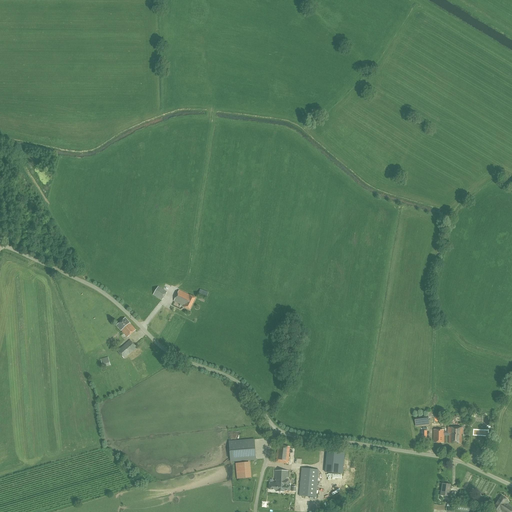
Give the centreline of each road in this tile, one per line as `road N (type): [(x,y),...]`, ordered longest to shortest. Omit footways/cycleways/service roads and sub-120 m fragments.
road 1 (unclassified): [(275,427),(229,376),(166,351),(102,292),(0,243)]
road 2 (unclassified): [(511,486),(462,461),(275,427)]
